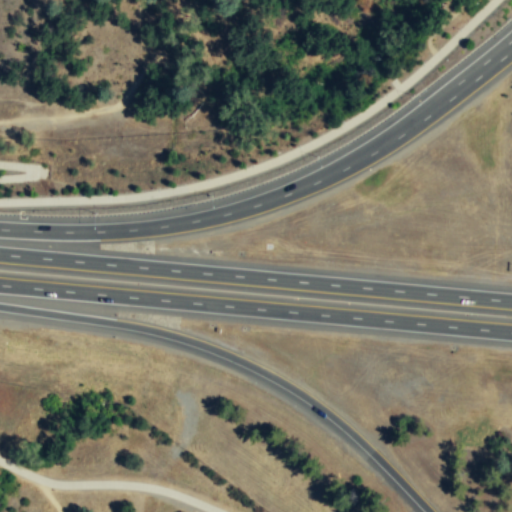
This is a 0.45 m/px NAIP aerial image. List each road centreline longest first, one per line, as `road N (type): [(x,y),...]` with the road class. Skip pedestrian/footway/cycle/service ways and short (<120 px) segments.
road 1 (motorway): [(511,300),(0,253)]
road 2 (motorway): [(0,284),(511,330)]
road 3 (motorway): [(0,305),(157,330),(256,368),(355,436),(429,511)]
road 4 (motorway): [(451,92),(336,171),(240,210),(128,230),(0,228)]
